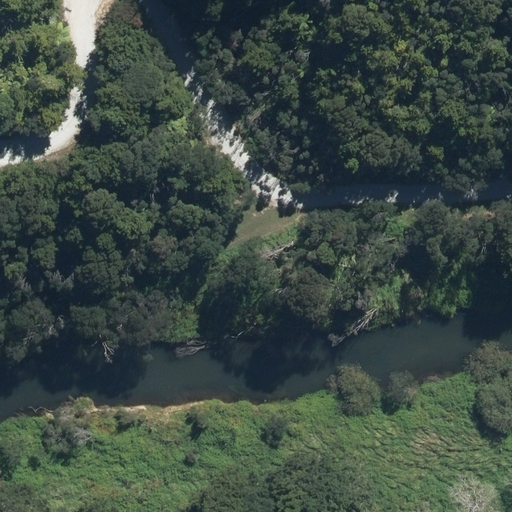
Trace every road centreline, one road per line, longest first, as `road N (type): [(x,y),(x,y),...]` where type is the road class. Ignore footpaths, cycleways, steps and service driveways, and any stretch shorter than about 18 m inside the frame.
road 1 (track): [(297,191),(210,144),(133,0)]
road 2 (track): [(297,191),(394,170),(511,160)]
road 3 (track): [(90,0),(81,7),(82,124),(0,156)]
